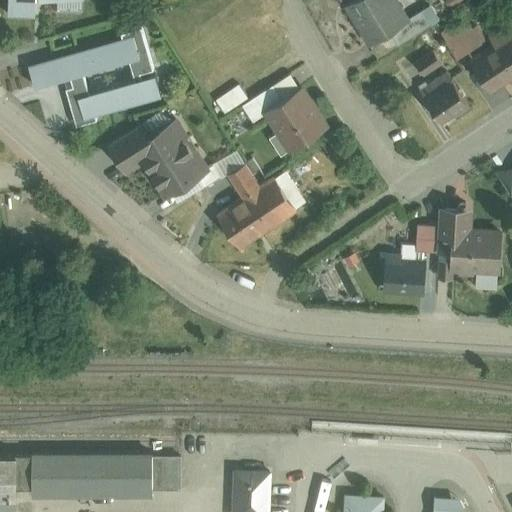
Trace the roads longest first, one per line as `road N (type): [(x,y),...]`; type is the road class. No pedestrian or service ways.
road 1 (residential): [(0,110),(193,278),(263,317),(511,334)]
road 2 (residential): [(295,0),(362,134),(424,169)]
